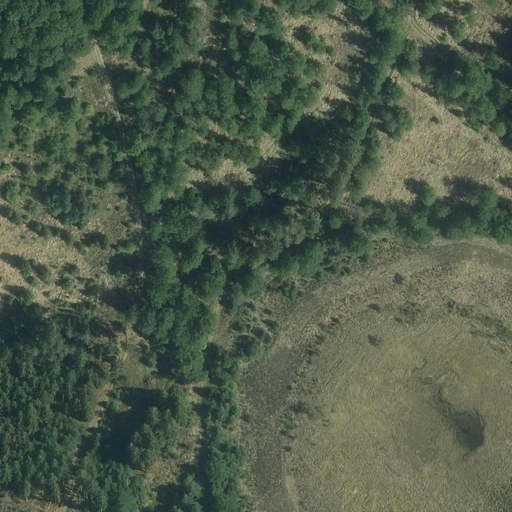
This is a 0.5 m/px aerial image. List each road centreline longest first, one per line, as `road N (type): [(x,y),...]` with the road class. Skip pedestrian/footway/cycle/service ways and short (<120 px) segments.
road 1 (track): [(203,511),(201,392),(175,367),(138,296),(138,204),(98,55),(0,115)]
road 2 (track): [(201,392),(218,296),(243,263),(309,223),(346,179),(410,0)]
road 3 (track): [(63,511),(138,296)]
road 4 (track): [(300,229),(511,222)]
road 5 (track): [(405,14),(511,109)]
